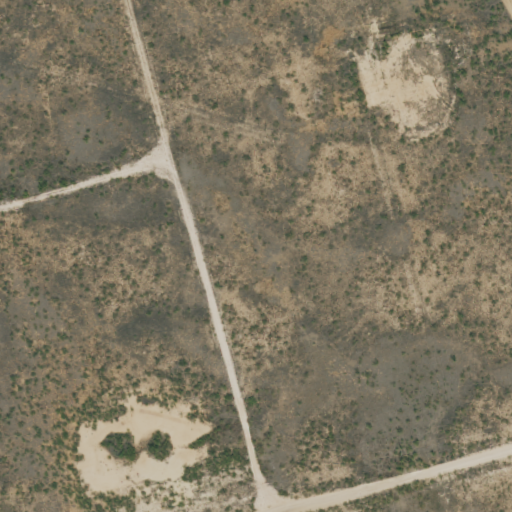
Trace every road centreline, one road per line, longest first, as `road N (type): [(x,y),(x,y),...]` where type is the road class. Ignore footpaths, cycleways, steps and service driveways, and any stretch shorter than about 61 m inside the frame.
road 1 (track): [(84,0),(225,511)]
road 2 (track): [(511,180),(462,0)]
